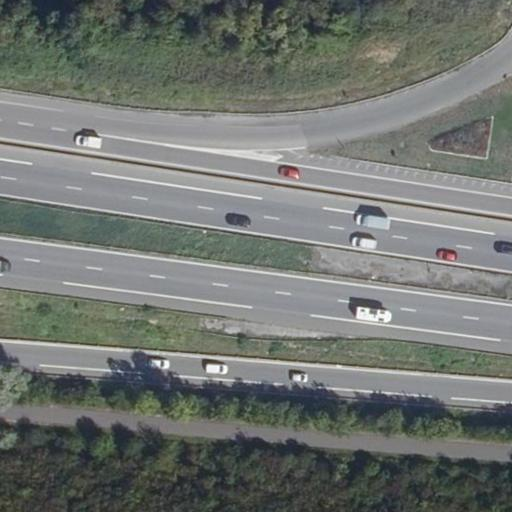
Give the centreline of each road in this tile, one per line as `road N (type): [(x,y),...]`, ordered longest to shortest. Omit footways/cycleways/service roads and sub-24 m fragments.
road 1 (trunk): [(511,253),(0,178)]
road 2 (trunk): [(0,258),(511,323)]
road 3 (trunk): [(0,356),(511,394)]
road 4 (trunk): [(511,58),(437,104),(358,129),(190,135),(123,147)]
road 5 (trunk): [(511,209),(123,147)]
road 6 (trunk): [(123,147),(0,128)]
